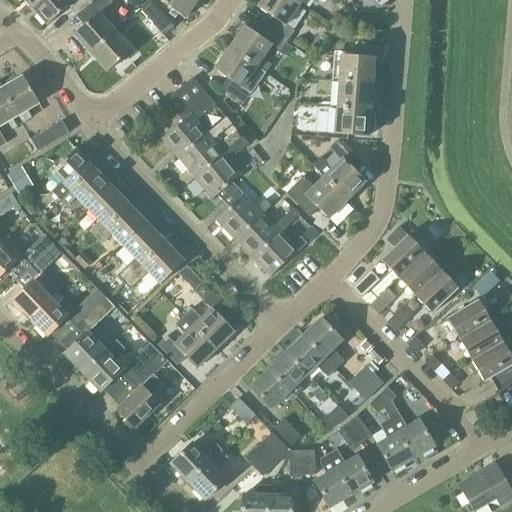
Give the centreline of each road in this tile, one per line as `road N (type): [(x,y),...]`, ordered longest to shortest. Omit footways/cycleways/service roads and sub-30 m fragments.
road 1 (residential): [(332,284),(385,214),(400,0)]
road 2 (residential): [(284,327),(95,125)]
road 3 (residential): [(486,450),(332,284)]
road 4 (residential): [(0,318),(141,466)]
road 5 (residential): [(141,466),(284,327)]
road 6 (residential): [(95,125),(223,25),(240,0)]
